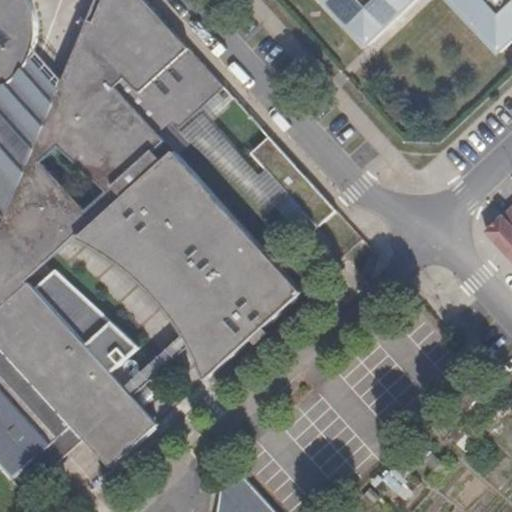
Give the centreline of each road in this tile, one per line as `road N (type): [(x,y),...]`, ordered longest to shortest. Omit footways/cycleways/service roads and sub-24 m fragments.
road 1 (unclassified): [(431,227),(357,190),(183,0)]
road 2 (unclassified): [(511,316),(431,227)]
